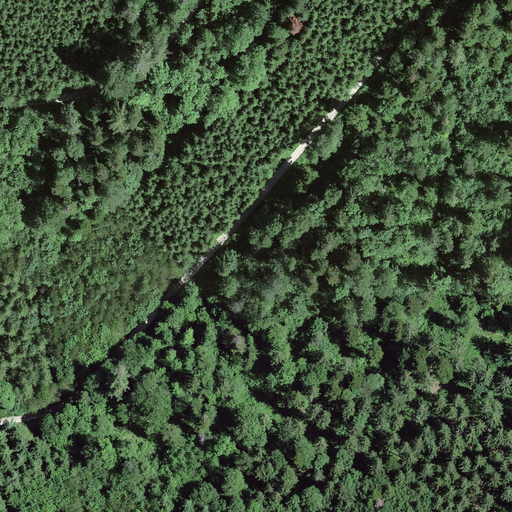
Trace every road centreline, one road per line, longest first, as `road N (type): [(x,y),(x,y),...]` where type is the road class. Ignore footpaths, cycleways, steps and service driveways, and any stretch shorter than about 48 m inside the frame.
road 1 (track): [(434,0),(89,387),(33,425),(0,432)]
road 2 (track): [(0,104),(94,92),(124,79),(199,0)]
